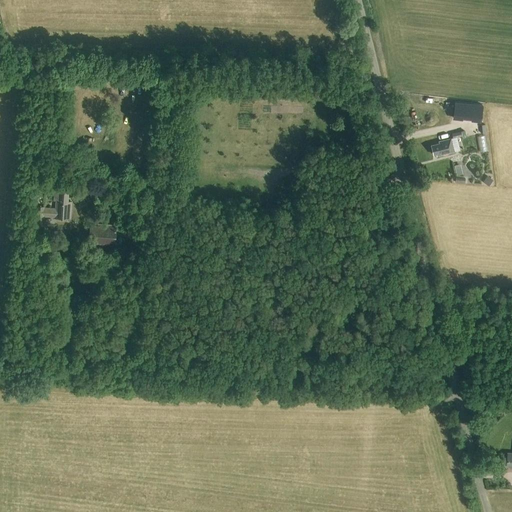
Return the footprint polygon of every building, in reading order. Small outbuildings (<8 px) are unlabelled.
[(482,105),(454,102),(452,118),(480,121),(482,105)] [(454,152),(451,139),(438,142),(439,144),(431,146),(433,155),(436,154),(436,156),(454,152)] [(70,219),(71,202),(67,202),(68,191),(59,190),(54,190),(54,201),(56,201),(55,208),(44,207),(36,206),(35,227),(43,227),(44,217),(55,218),(70,219)] [(299,213),(299,221),(309,221),(310,205),(294,204),(294,212),(295,212),(295,218),(298,218),(298,213),(299,213)] [(89,226),(88,244),(91,244),(91,245),(115,247),(116,228),(89,226)]
